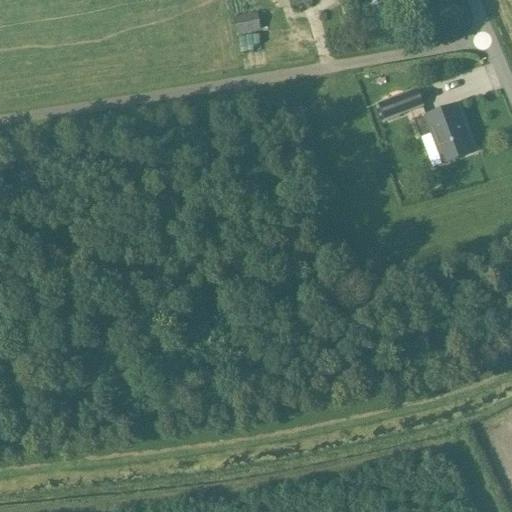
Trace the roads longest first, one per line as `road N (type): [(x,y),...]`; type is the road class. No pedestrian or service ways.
road 1 (track): [(511,362),(453,391),(224,441),(0,463)]
road 2 (unclassified): [(0,117),(486,39)]
